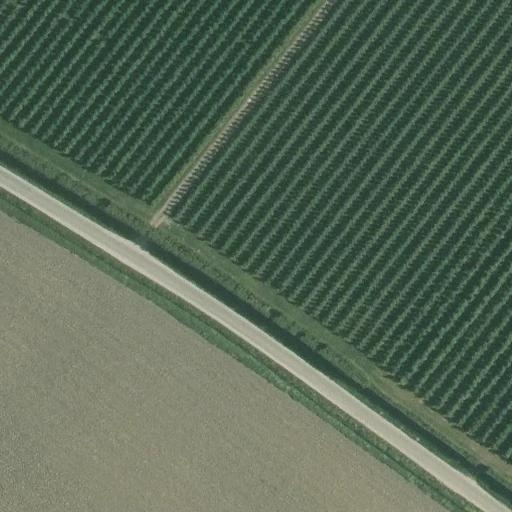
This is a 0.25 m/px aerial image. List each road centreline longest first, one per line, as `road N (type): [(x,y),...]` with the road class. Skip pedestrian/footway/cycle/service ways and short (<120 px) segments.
road 1 (unclassified): [(497,511),(281,356),(0,180)]
road 2 (track): [(135,261),(338,0)]
